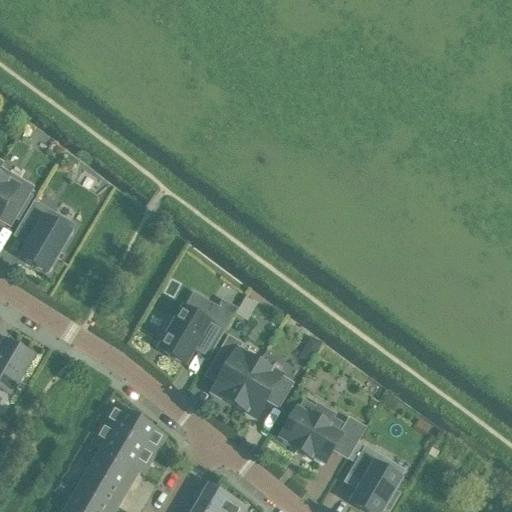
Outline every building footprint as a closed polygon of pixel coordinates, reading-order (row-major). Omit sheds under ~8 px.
[(14,221),(33,189),(0,169),(0,218),(3,214),(14,221)] [(34,204),(18,231),(33,240),(21,260),(45,274),(73,226),(34,204)] [(246,323),(256,306),(245,299),(235,316),(246,323)] [(169,320),(160,336),(166,340),(160,350),(183,365),(190,353),(194,345),(211,355),(229,324),(215,316),(189,300),(176,324),(169,320)] [(222,401),(231,406),(256,363),(247,358),(237,352),(241,346),(228,338),(209,370),(221,377),(211,394),(222,401)] [(320,345),(310,339),(307,344),(317,350),(320,345)] [(0,390),(10,396),(32,358),(4,341),(0,348),(0,390)] [(269,371),(256,363),(231,406),(244,414),(256,420),(266,403),(278,410),(292,385),(280,378),(281,378),(269,371)] [(296,411),(280,438),(294,446),(292,449),(309,459),(311,456),(325,464),(331,452),(347,461),(365,430),(349,420),(339,437),(326,429),(328,426),(333,417),(317,407),(312,416),(310,419),(296,411)] [(66,511),(114,511),(138,473),(142,476),(164,438),(114,409),(95,442),(104,447),(66,511)] [(80,454),(90,460),(95,450),(86,445),(80,454)] [(362,453),(348,477),(363,486),(351,506),(361,511),(380,511),(382,509),(386,511),(388,511),(398,495),(392,492),(399,481),(404,472),(364,449),(362,453)] [(438,453),(431,449),(428,455),(435,459),(438,453)] [(56,491),(62,495),(67,487),(61,483),(56,491)] [(204,510),(206,511),(244,511),(246,510),(215,492),(211,499),(205,495),(198,507),(204,510)]
